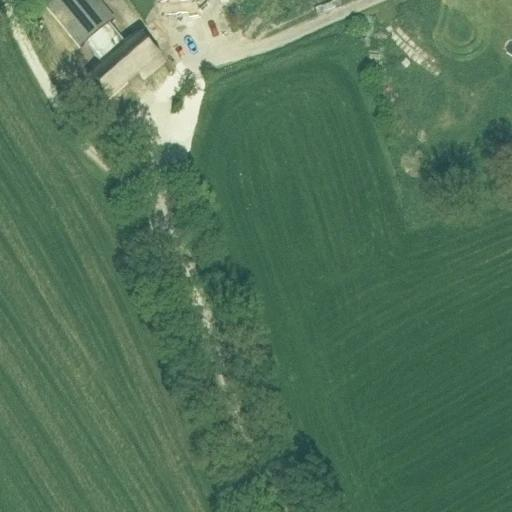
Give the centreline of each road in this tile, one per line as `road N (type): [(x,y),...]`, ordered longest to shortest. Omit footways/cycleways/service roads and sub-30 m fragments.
road 1 (track): [(282,511),(165,198),(160,142),(168,106),(196,71)]
road 2 (unknown): [(165,198),(126,182),(92,153),(14,0)]
road 3 (unclassified): [(196,71),(372,0)]
